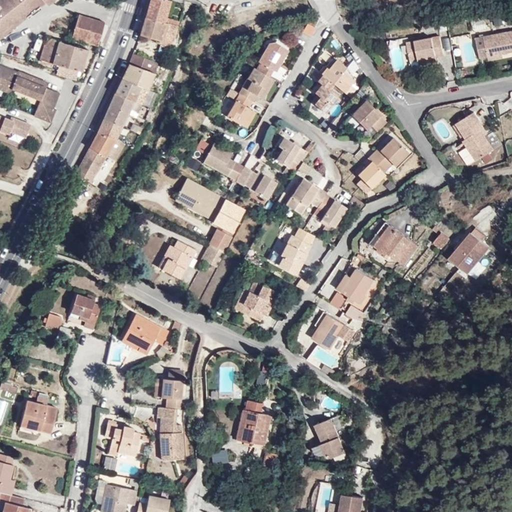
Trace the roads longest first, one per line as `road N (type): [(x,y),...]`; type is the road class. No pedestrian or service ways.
road 1 (residential): [(210,327),(269,349),(278,345),(347,239),(379,207),(437,174),(400,109)]
road 2 (primary): [(135,0),(85,124),(0,285)]
road 3 (residential): [(71,511),(89,407),(88,358)]
road 4 (residential): [(210,327),(88,265)]
road 5 (residential): [(400,109),(320,0)]
